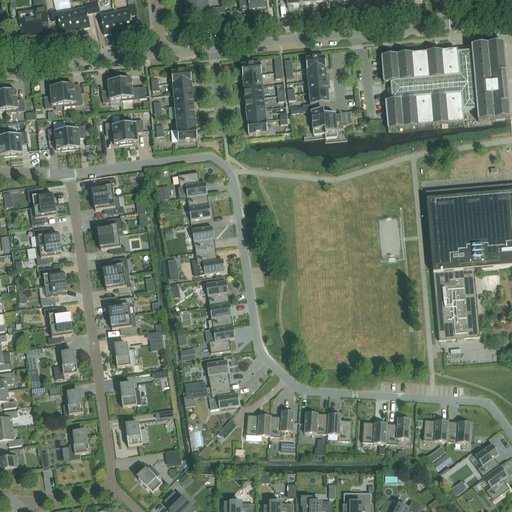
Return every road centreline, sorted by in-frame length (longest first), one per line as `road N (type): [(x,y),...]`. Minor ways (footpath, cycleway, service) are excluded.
road 1 (residential): [(68,176),(206,158),(230,174),(259,353),(299,392),(481,404),(511,439)]
road 2 (residential): [(163,51),(511,21)]
road 3 (residential): [(112,491),(68,176)]
road 4 (residential): [(0,70),(163,51)]
